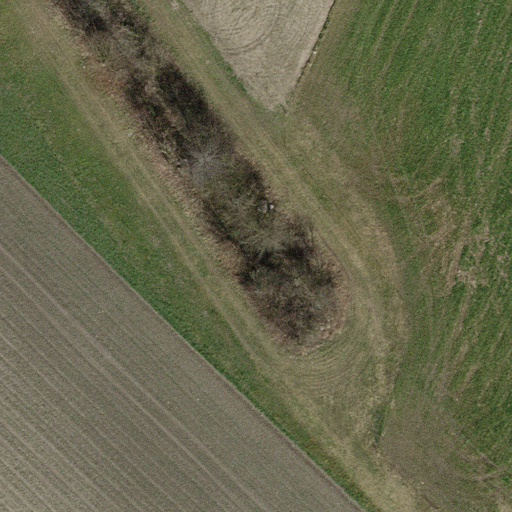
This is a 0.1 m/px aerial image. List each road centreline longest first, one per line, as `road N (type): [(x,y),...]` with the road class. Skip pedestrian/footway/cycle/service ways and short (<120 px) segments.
road 1 (track): [(21,0),(275,375),(393,511)]
road 2 (track): [(380,498),(377,353),(343,256),(157,0)]
